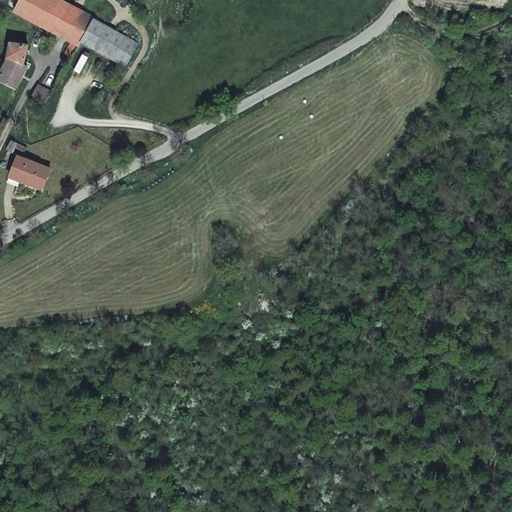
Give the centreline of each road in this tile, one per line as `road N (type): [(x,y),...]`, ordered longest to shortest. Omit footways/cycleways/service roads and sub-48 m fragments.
road 1 (unclassified): [(398,0),(387,20),(353,46),(0,239)]
road 2 (unknown): [(78,74),(66,92),(67,110),(186,137)]
